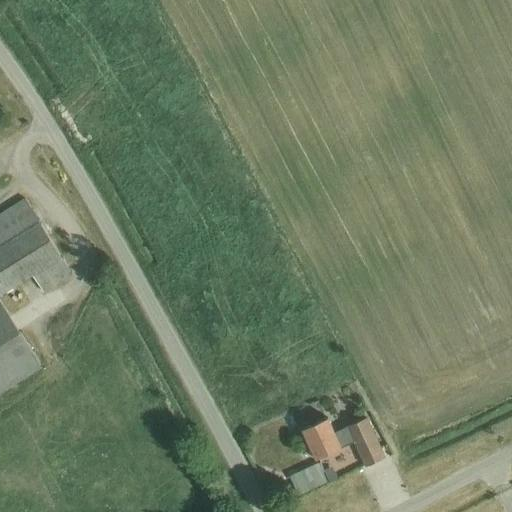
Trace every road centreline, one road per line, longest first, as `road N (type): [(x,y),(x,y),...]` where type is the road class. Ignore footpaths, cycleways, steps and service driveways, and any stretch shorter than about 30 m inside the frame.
road 1 (unclassified): [(248,511),(0,66)]
road 2 (unclassified): [(400,511),(511,455)]
